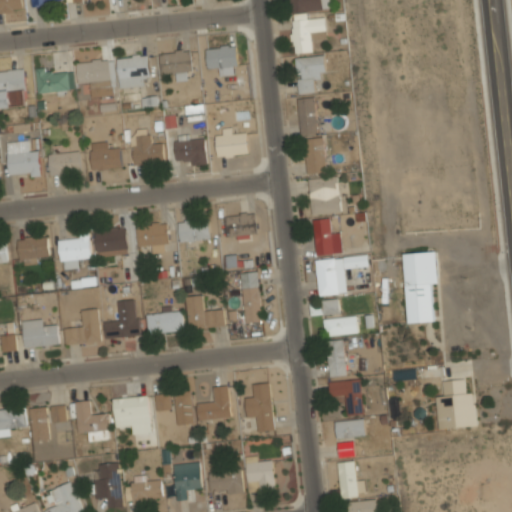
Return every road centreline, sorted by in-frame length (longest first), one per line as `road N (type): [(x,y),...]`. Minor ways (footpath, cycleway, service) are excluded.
road 1 (residential): [(257,0),(304,511)]
road 2 (residential): [(294,347),(0,377)]
road 3 (residential): [(273,180),(0,209)]
road 4 (residential): [(258,8),(0,38)]
road 5 (tertiary): [(511,210),(488,0)]
